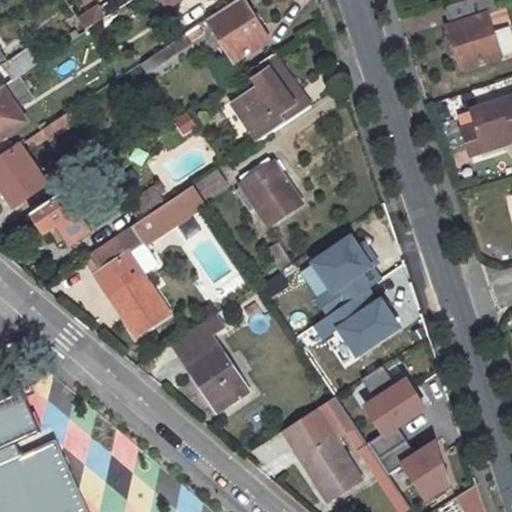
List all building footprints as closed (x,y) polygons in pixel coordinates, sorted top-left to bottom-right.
[(159,0),(168,11),(184,0),(159,0)] [(243,0),(240,0),(208,20),(237,63),(270,41),(243,0)] [(452,25),(449,27),(463,69),(501,57),(493,33),(487,15),(502,10),(498,0),(472,0),(447,8),(452,25)] [(85,29),(104,17),(98,6),(78,18),(85,29)] [(197,27),(183,37),(190,47),(204,38),(197,27)] [(511,53),(511,35),(510,28),(493,33),(501,57),(511,53)] [(78,31),(72,35),(76,40),(81,36),(78,31)] [(183,37),(143,64),(150,74),(190,47),(183,37)] [(0,66),(3,65),(13,81),(38,65),(28,49),(10,62),(5,54),(0,57),(0,66)] [(278,54),(251,72),(257,81),(275,69),(297,103),(306,96),(278,54)] [(262,88),(237,105),(262,141),(313,107),(306,96),(297,103),(275,69),(257,81),(262,88)] [(3,88),(0,90),(0,138),(25,122),(3,88)] [(511,142),(511,98),(473,111),(478,126),(463,131),(470,150),(503,138),(505,145),(511,142)] [(71,113),(67,115),(75,126),(78,124),(71,113)] [(67,115),(44,131),(51,142),(75,126),(67,115)] [(447,137),(460,177),(473,173),(460,133),(447,137)] [(470,150),(471,155),(505,145),(503,138),(470,150)] [(20,147),(0,160),(0,187),(14,207),(51,182),(47,177),(43,179),(20,147)] [(85,152),(61,168),(74,189),(99,173),(85,152)] [(276,161),(243,183),(244,186),(259,208),(271,227),(304,204),(276,161)] [(219,173),(199,187),(208,200),(228,187),(219,173)] [(161,184),(157,187),(163,196),(168,194),(161,184)] [(244,186),(237,190),(252,213),(259,208),(244,186)] [(157,187),(135,202),(143,215),(166,200),(163,196),(157,187)] [(187,191),(199,209),(207,204),(195,187),(187,191)] [(160,210),(172,227),(199,209),(187,191),(160,210)] [(64,194),(32,216),(45,236),(52,231),(58,226),(65,237),(71,245),(91,233),(64,194)] [(131,318),(126,320),(138,338),(171,316),(145,276),(159,268),(145,246),(172,227),(160,210),(91,257),(101,273),(97,276),(112,298),(116,295),(131,318)] [(58,226),(52,231),(58,241),(65,237),(58,226)] [(280,244),(267,252),(281,273),(294,265),(280,244)] [(356,252),(330,269),(342,288),(339,290),(367,332),(398,312),(371,268),(368,270),(356,252)] [(303,262),(283,276),(290,286),(311,272),(303,262)] [(280,274),(263,284),(270,296),(287,287),(280,274)] [(116,295),(112,298),(126,320),(131,318),(116,295)] [(212,319),(173,346),(179,357),(220,331),(212,319)] [(303,349),(321,340),(314,327),(297,335),(303,349)] [(250,391),(222,349),(229,345),(220,331),(179,357),(217,413),(250,391)] [(386,370),(361,386),(373,402),(376,400),(391,423),(387,426),(399,443),(432,421),(405,381),(397,386),(386,370)] [(0,465),(22,456),(16,444),(41,433),(22,390),(0,400),(0,465)] [(354,390),(339,400),(348,413),(363,403),(354,390)] [(285,432),(294,448),(303,460),(308,457),(323,480),(318,483),(329,501),(362,479),(336,439),(347,432),(338,419),(348,413),(339,400),(338,398),(285,432)] [(373,402),(365,407),(380,430),(387,426),(391,423),(376,400),(373,402)] [(338,419),(347,432),(356,425),(348,413),(338,419)] [(88,511),(56,440),(22,456),(0,465),(0,511),(88,511)] [(422,505),(456,486),(430,443),(397,462),(422,505)] [(308,457),(303,460),(318,483),(323,480),(308,457)] [(485,511),(475,491),(457,501),(462,511),(485,511)]
